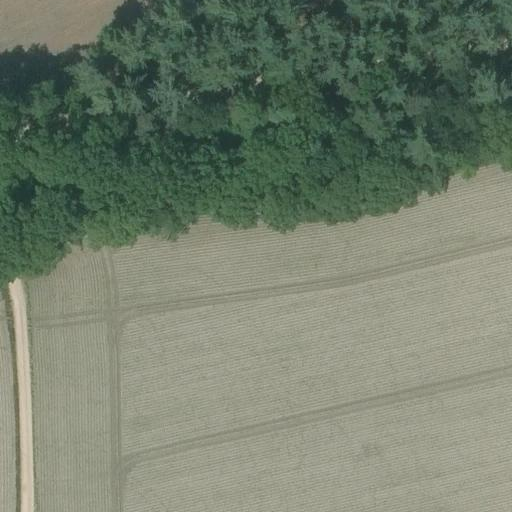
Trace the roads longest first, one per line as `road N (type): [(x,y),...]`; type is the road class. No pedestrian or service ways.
road 1 (track): [(0,137),(511,41)]
road 2 (track): [(25,511),(17,319),(0,257)]
